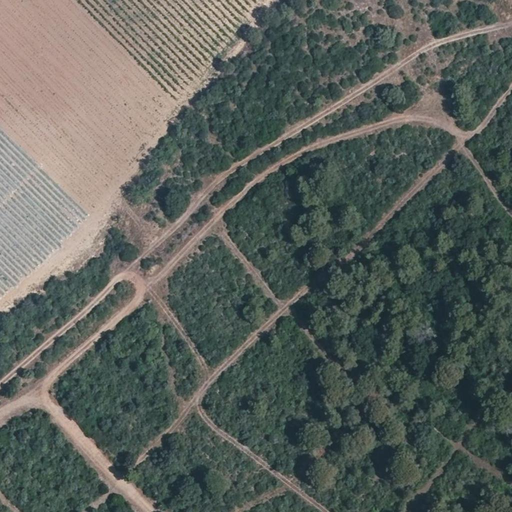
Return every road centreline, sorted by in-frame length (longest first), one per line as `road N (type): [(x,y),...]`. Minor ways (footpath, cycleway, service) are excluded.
road 1 (track): [(37,397),(280,159),(424,118),(476,137),(511,88)]
road 2 (track): [(150,511),(37,397),(0,413)]
